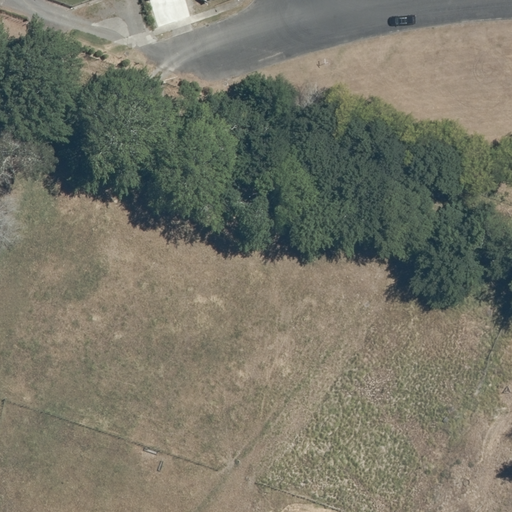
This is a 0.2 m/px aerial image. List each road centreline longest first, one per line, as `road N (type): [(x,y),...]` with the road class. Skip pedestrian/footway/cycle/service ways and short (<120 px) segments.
road 1 (residential): [(146,79),(311,29)]
road 2 (residential): [(311,29),(459,0)]
